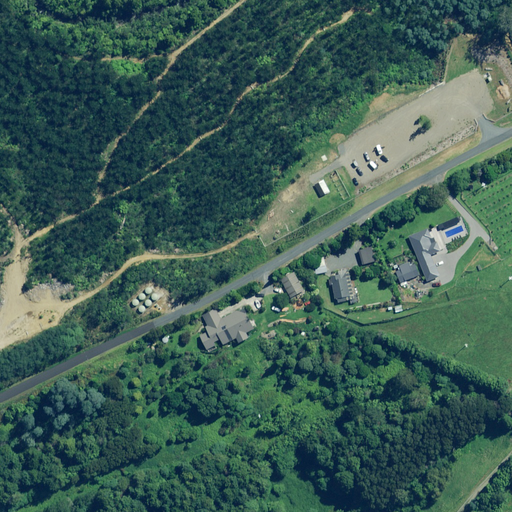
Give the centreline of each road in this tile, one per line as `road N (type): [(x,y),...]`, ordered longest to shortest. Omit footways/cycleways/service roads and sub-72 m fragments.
road 1 (residential): [(0,400),(221,295),(511,126)]
road 2 (track): [(258,511),(297,433),(378,407),(477,407),(511,396)]
